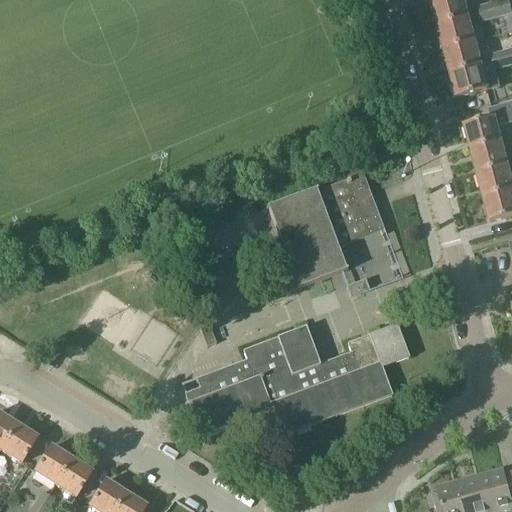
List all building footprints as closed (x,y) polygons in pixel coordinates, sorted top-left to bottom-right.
[(463,0),(437,0),(432,2),(438,26),(468,18),(463,0)] [(511,14),(508,0),(504,0),(492,3),(497,20),(511,16),(511,14)] [(492,3),(477,7),(481,25),(497,20),(492,3)] [(468,18),(438,26),(444,51),(474,43),(468,18)] [(451,75),(481,67),(474,43),(444,51),(451,75)] [(490,56),(494,72),(510,68),(505,52),(490,56)] [(481,67),(451,75),(457,100),(487,92),(481,67)] [(471,150),(501,143),(497,129),(511,124),(511,103),(488,110),(490,119),(465,126),(471,150)] [(314,134),(319,150),(342,141),(336,126),(314,134)] [(471,150),(477,175),(507,167),(503,153),(511,150),(511,140),(501,143),(471,150)] [(484,199),(511,191),(511,185),(507,167),(477,175),(484,199)] [(281,250),(267,256),(281,295),(346,271),(337,247),(381,231),(359,173),(347,178),(348,180),(345,181),(346,184),(318,195),(316,189),(266,208),(281,250)] [(511,191),(484,199),(490,223),(511,217),(511,191)] [(369,294),(368,290),(365,281),(346,289),(350,301),(369,294)] [(206,386),(184,394),(187,403),(183,405),(196,438),(270,410),(270,411),(271,410),(282,438),(391,397),(381,368),(407,358),(407,359),(408,359),(396,326),(347,344),(350,353),(318,365),(304,327),(242,351),(246,361),(203,377),(206,386)] [(216,346),(209,327),(199,331),(206,349),(216,346)] [(0,450),(15,427),(0,417),(0,450)] [(15,427),(0,450),(0,464),(4,466),(9,459),(19,466),(36,440),(15,427)] [(49,449),(33,474),(45,482),(53,487),(69,462),(49,449)] [(90,475),(69,462),(53,487),(55,488),(74,500),(90,475)] [(503,474),(479,480),(487,511),(511,511),(511,509),(504,478),(503,474)] [(461,511),(487,511),(479,480),(455,487),(461,511)] [(0,511),(13,491),(0,482),(0,511)] [(114,511),(124,497),(104,484),(88,509),(92,511),(114,511)] [(461,511),(455,487),(437,491),(437,492),(431,494),(436,511),(461,511)] [(41,493),(29,511),(39,511),(48,498),(41,493)] [(124,497),(114,511),(142,511),(144,510),(124,497)] [(47,511),(54,501),(48,498),(39,511),(47,511)]
